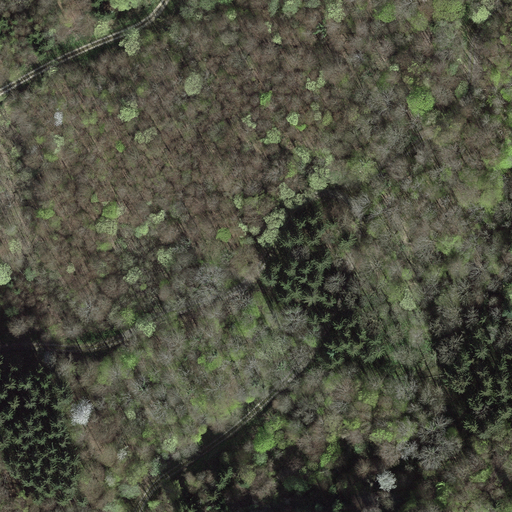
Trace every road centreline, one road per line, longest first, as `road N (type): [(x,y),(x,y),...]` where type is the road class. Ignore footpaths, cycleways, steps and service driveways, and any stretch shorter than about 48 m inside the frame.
road 1 (track): [(0,347),(97,344),(228,293),(257,270),(303,196),(324,189),(349,194),(357,242),(322,339),(251,416),(153,486),(137,511)]
road 2 (track): [(349,194),(461,106),(476,32),(511,0)]
road 3 (track): [(300,511),(365,453),(445,450),(511,410)]
road 4 (track): [(165,0),(144,23),(0,91)]
